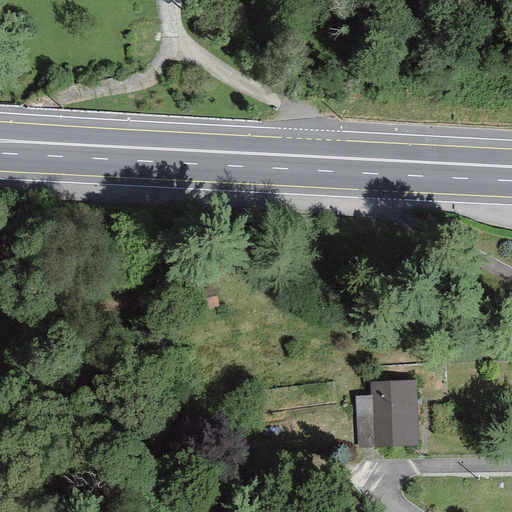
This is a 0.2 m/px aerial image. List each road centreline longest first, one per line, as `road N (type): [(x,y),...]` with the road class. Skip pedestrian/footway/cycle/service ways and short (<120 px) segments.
road 1 (primary): [(511,174),(0,147)]
road 2 (unknown): [(161,0),(167,24),(296,120),(318,165)]
